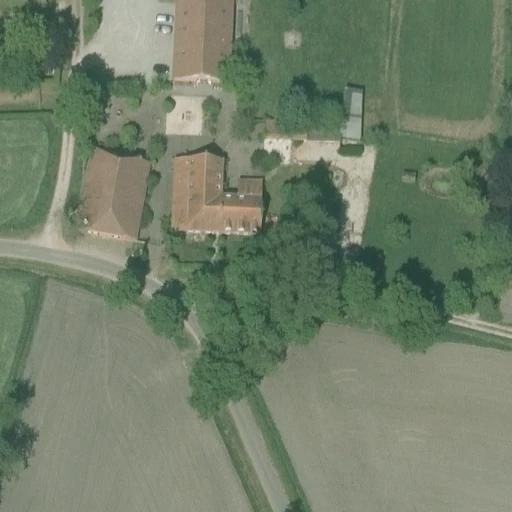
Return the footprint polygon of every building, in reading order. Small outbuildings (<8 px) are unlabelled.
[(232,0),(174,0),(170,84),(228,87),(232,0)] [(99,93),(91,93),(90,107),(98,108),(99,93)] [(263,143),(339,146),(339,127),(264,124),(263,143)] [(130,156),(110,153),(90,149),(75,233),(134,244),(148,167),(128,163),(130,156)] [(220,199),(220,190),(221,164),(174,162),(171,234),(259,238),(261,184),(237,183),(236,200),(220,199)]
